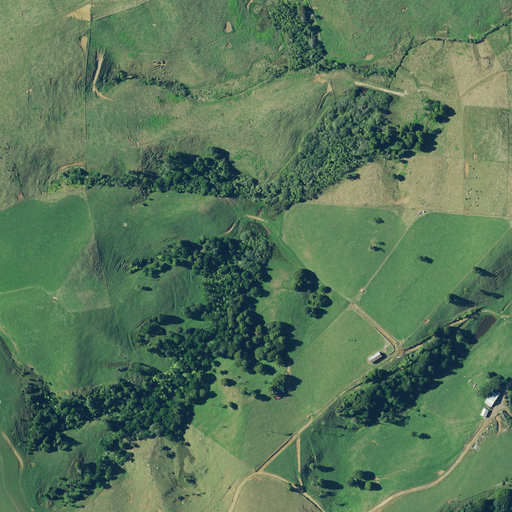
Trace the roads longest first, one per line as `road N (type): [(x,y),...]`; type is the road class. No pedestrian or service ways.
road 1 (track): [(367,511),(449,470),(511,379)]
road 2 (track): [(226,511),(255,472),(275,475),(322,511)]
